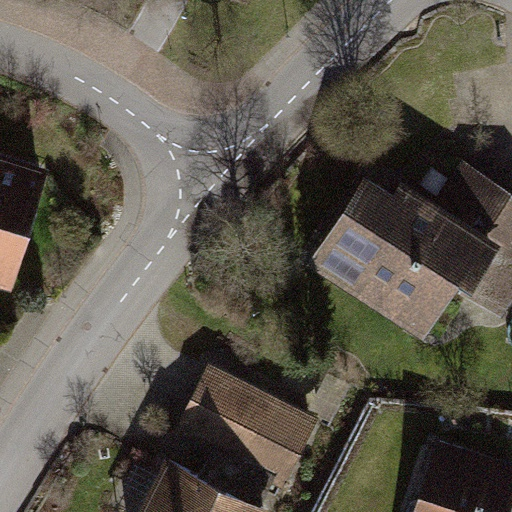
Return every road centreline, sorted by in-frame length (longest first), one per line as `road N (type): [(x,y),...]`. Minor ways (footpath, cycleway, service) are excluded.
road 1 (residential): [(216,185),(118,309),(0,497)]
road 2 (residential): [(394,0),(216,185)]
road 3 (residential): [(115,100),(216,185)]
road 4 (residential): [(0,46),(115,100)]
